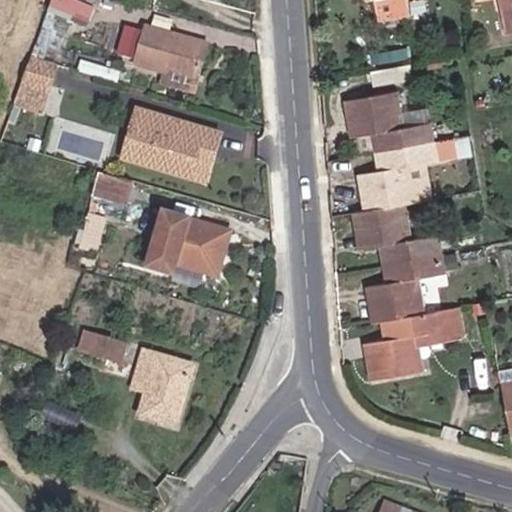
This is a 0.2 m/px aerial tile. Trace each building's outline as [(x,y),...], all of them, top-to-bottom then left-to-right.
[(66,13),(70,1),(65,0),(55,0),(52,8),(66,13)] [(409,15),(405,0),(374,0),(379,20),(409,15)] [(511,0),(498,0),(505,33),(511,31),(511,0)] [(58,47),(67,21),(49,14),(39,40),(58,47)] [(134,56),(139,26),(125,24),(120,53),(134,56)] [(194,81),(204,44),(145,28),(134,64),(194,81)] [(382,62),(409,57),(407,46),(380,52),(382,62)] [(42,112),(55,67),(33,60),(17,105),(42,112)] [(373,133),(376,153),(431,142),(428,123),(402,128),(395,91),(345,100),(352,138),(373,133)] [(486,108),(484,100),(475,101),(477,110),(486,108)] [(206,130),(137,109),(122,158),(192,179),(206,130)] [(221,135),(206,130),(192,179),(206,184),(221,135)] [(456,137),(431,142),(435,160),(460,156),(456,137)] [(358,175),(365,212),(404,203),(415,200),(409,167),(428,162),(435,160),(431,142),(376,153),(380,171),(358,175)] [(409,167),(415,200),(434,197),(428,162),(409,167)] [(129,184),(99,175),(93,195),(97,196),(84,235),(97,239),(110,200),(123,204),(129,184)] [(404,203),(365,212),(354,213),(361,249),(380,246),(383,265),(440,254),(437,235),(411,240),(404,203)] [(228,231),(160,212),(145,266),(171,273),(173,264),(215,276),(228,231)] [(440,254),(383,265),(386,282),(368,287),(375,323),(382,321),(424,313),(417,277),(444,272),(443,271),(441,257),(440,254)] [(454,254),(441,257),(443,271),(457,268),(454,254)] [(424,313),(382,321),(385,341),(365,345),(372,380),(422,370),(417,346),(415,336),(442,330),(445,340),(467,337),(461,306),(424,313)] [(417,346),(445,340),(442,330),(415,336),(417,346)] [(115,359),(120,345),(92,337),(87,350),(115,359)] [(134,375),(149,380),(155,360),(140,355),(134,375)] [(175,425),(189,376),(172,371),(175,361),(157,356),(155,360),(149,380),(139,414),(175,425)] [(172,371),(189,376),(192,366),(175,361),(172,371)] [(511,370),(499,373),(502,386),(511,383),(511,370)] [(511,383),(502,386),(510,435),(511,434),(511,383)] [(411,511),(384,502),(380,511),(411,511)]
